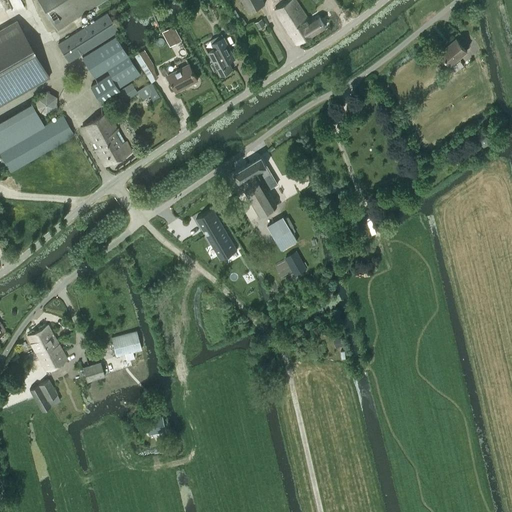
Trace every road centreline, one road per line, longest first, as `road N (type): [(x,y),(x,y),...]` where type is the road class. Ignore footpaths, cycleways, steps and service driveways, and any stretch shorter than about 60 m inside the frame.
road 1 (residential): [(144,220),(458,0)]
road 2 (track): [(320,511),(286,361),(272,334),(144,220)]
road 3 (unclassified): [(113,183),(384,0)]
road 4 (residential): [(144,220),(50,295),(0,363)]
road 5 (unclassified): [(0,274),(113,183)]
